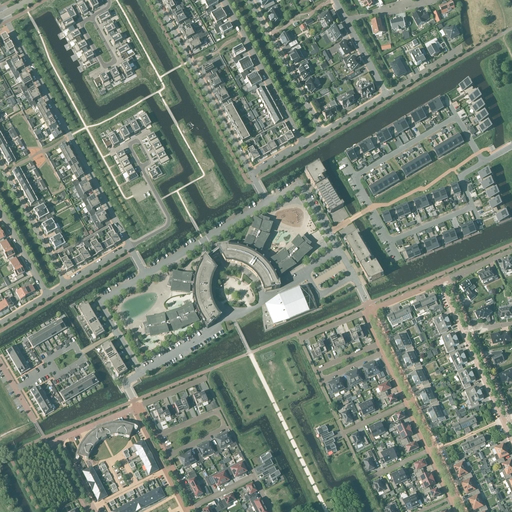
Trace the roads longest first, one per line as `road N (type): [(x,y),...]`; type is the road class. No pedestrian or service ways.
road 1 (residential): [(455,116),(354,176),(389,241),(472,207),(460,176),(483,162)]
road 2 (residential): [(3,14),(129,246)]
road 3 (residential): [(154,0),(251,174)]
road 4 (residential): [(267,203),(299,183),(370,310)]
road 5 (residential): [(224,0),(303,144)]
road 6 (residential): [(321,133),(248,0)]
road 7 (residential): [(145,275),(267,203)]
road 8 (residential): [(139,374),(98,302),(145,275)]
road 9 (residential): [(65,284),(0,166)]
